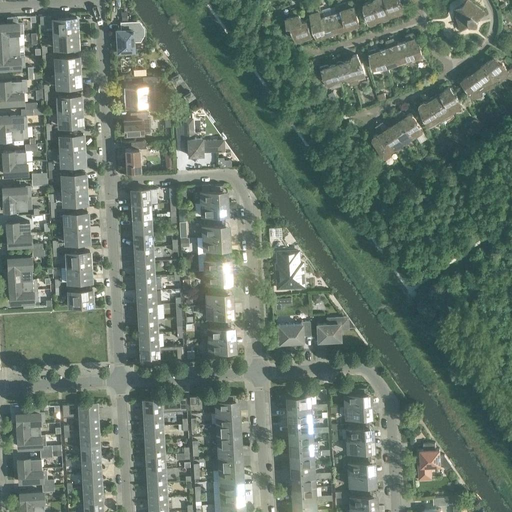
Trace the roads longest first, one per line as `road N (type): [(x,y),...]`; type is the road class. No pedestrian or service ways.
road 1 (residential): [(258,373),(248,203),(240,187),(227,176),(109,182)]
road 2 (residential): [(109,182),(98,2),(0,7)]
road 3 (residential): [(396,511),(389,403),(364,368),(258,373)]
road 4 (residential): [(119,380),(109,182)]
road 5 (residential): [(258,373),(119,380)]
road 6 (residential): [(264,511),(258,373)]
road 7 (residential): [(119,380),(127,511)]
